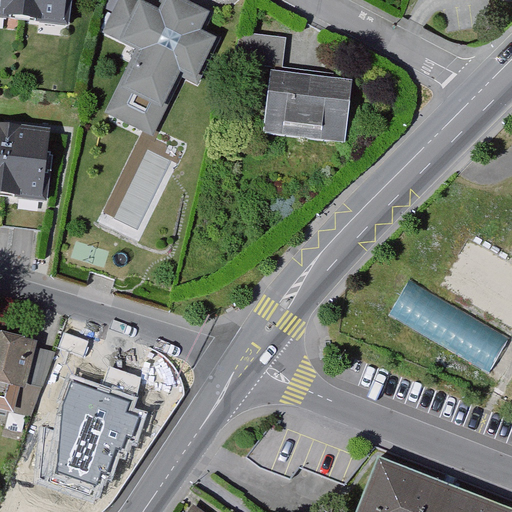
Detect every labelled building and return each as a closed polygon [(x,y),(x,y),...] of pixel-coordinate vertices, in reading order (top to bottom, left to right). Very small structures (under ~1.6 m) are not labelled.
[(71,0),(0,0),(0,29),(70,34),(71,0)] [(108,115),(154,138),(182,82),(201,92),(225,42),(210,34),(218,18),(181,0),(170,0),(163,16),(130,0),(123,0),(103,42),(136,58),(108,115)] [(240,68),(287,66),(285,35),(239,37),(240,68)] [(350,80),(273,72),(266,130),(344,138),(350,80)] [(55,142),(0,137),(0,206),(49,211),(55,142)] [(283,184),(230,176),(223,221),(276,229),(283,184)] [(433,295),(409,281),(389,315),(488,373),(508,339),(433,295)] [(38,347),(0,336),(0,419),(15,424),(16,419),(33,423),(51,358),(36,354),(38,347)] [(55,472),(96,485),(101,471),(107,473),(116,448),(120,450),(126,435),(132,437),(140,417),(126,412),(130,401),(69,380),(62,407),(55,472)] [(511,511),(381,464),(362,511),(511,511)]
